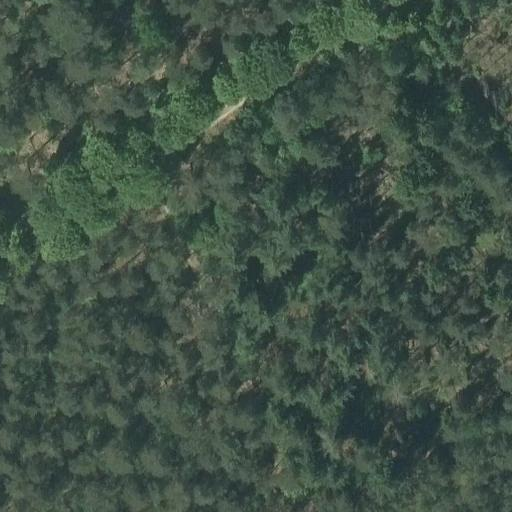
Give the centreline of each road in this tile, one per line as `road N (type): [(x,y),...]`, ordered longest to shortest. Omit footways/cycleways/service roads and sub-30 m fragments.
road 1 (track): [(0,252),(378,0)]
road 2 (track): [(129,166),(288,511)]
road 3 (track): [(94,0),(163,144)]
